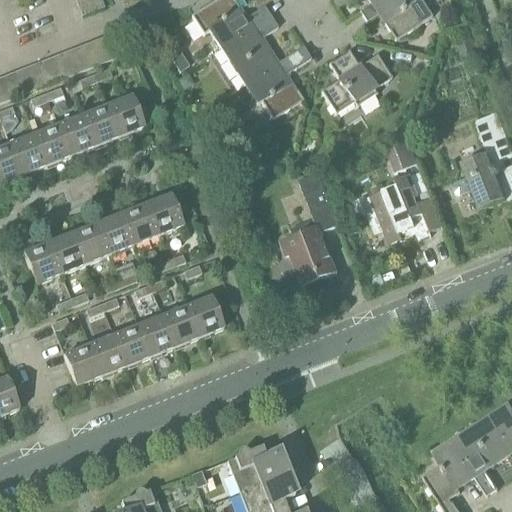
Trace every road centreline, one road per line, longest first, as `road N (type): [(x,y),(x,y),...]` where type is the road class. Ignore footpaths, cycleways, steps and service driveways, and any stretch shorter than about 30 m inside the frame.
road 1 (residential): [(0,475),(511,277)]
road 2 (residential): [(70,39),(191,0)]
